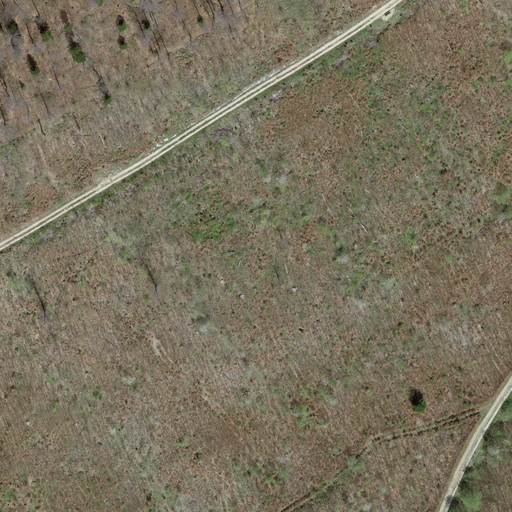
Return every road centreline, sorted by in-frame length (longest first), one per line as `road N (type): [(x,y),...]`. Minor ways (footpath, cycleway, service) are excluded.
road 1 (track): [(0,247),(403,0)]
road 2 (track): [(443,511),(511,382)]
